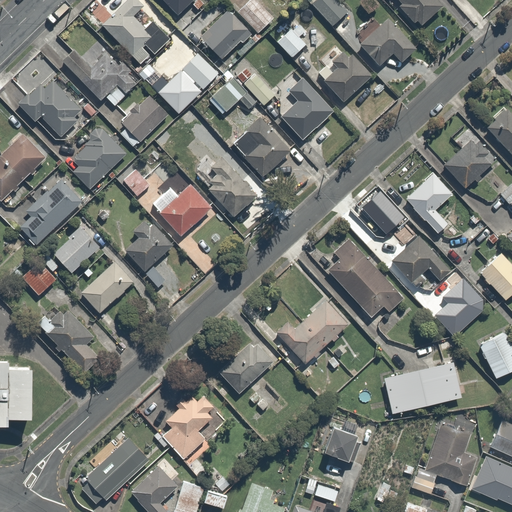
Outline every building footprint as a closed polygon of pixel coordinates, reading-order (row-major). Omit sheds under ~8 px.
[(138,0),(123,0),(101,21),(134,57),(146,46),(151,51),(169,34),(138,0)] [(163,0),(176,14),(190,0),(163,0)] [(257,0),(244,0),(237,8),(257,29),(272,14),(257,0)] [(332,0),(310,0),(330,24),(343,13),(332,0)] [(442,5),(437,0),(400,0),(397,3),(414,21),(417,18),(423,24),(442,5)] [(232,9),(201,35),(218,54),(248,28),(232,9)] [(387,15),(359,42),(378,62),(390,50),(400,61),(415,46),(387,15)] [(290,25),(276,38),(294,58),(308,45),(290,25)] [(57,38),(41,52),(55,67),(62,60),(98,99),(93,104),(135,146),(169,111),(153,94),(127,120),(103,95),(104,94),(114,104),(124,93),(115,84),(116,83),(123,90),(135,79),(127,71),(130,68),(122,59),(117,63),(99,44),(82,59),(71,46),(68,49),(57,38)] [(328,62),(318,70),(339,98),(374,72),(356,48),(348,55),(343,48),(330,58),(336,65),(332,68),(328,62)] [(170,61),(159,73),(169,82),(174,75),(188,88),(195,81),(203,88),(219,71),(197,51),(180,70),(170,61)] [(247,110),(257,100),(230,73),(208,95),(224,111),(236,99),(247,110)] [(330,106),(302,76),(289,88),(298,98),(281,113),(300,134),(330,106)] [(41,82),(19,105),(34,120),(39,116),(60,137),(84,112),(53,82),(47,88),(41,82)] [(511,113),(505,106),(485,124),(511,153),(511,113)] [(263,112),(245,128),(257,142),(243,155),(259,173),(291,145),(263,112)] [(206,123),(194,133),(214,156),(226,146),(206,123)] [(71,159),(76,163),(69,170),(88,188),(125,150),(99,125),(82,142),(85,145),(71,159)] [(17,130),(0,147),(0,194),(1,196),(42,153),(17,130)] [(473,133),(443,163),(465,185),(495,156),(473,133)] [(211,166),(215,170),(207,178),(210,181),(206,185),(234,212),(255,190),(221,156),(211,166)] [(192,181),(177,194),(162,177),(153,185),(137,167),(123,180),(146,207),(153,202),(181,234),(214,205),(192,181)] [(433,171),(403,199),(434,233),(446,222),(433,208),(452,191),(433,171)] [(22,212),(27,217),(18,227),(35,243),(80,195),(57,174),(22,212)] [(371,186),(343,214),(382,255),(411,228),(371,186)] [(139,235),(123,248),(140,268),(172,242),(153,220),(149,224),(145,219),(134,228),(139,235)] [(80,222),(54,252),(74,270),(100,240),(80,222)] [(416,231),(388,258),(411,281),(429,264),(441,277),(450,268),(416,231)] [(339,256),(326,267),(367,312),(380,301),(387,309),(402,295),(350,238),(335,252),(339,256)] [(511,293),(511,260),(500,249),(478,270),(507,299),(511,293)] [(37,256),(18,273),(35,293),(54,275),(37,256)] [(114,259),(81,289),(98,308),(131,277),(114,259)] [(153,265),(144,272),(155,286),(164,279),(153,265)] [(425,274),(409,292),(454,332),(470,314),(425,274)] [(288,315),(275,329),(305,359),(346,318),(325,299),(298,326),(288,315)] [(62,303),(40,325),(84,370),(100,354),(88,342),(94,336),(62,303)] [(511,330),(510,325),(478,338),(494,375),(511,366),(511,330)] [(257,332),(217,372),(236,390),(276,351),(257,332)] [(0,422),(9,423),(9,416),(32,416),(33,366),(10,365),(10,358),(0,358),(0,422)] [(451,361),(385,374),(391,408),(457,395),(451,361)] [(171,425),(161,434),(199,477),(224,455),(200,427),(212,417),(206,411),(213,405),(203,394),(196,399),(193,395),(186,401),(181,396),(175,401),(178,404),(164,417),(171,425)] [(511,421),(501,416),(488,443),(511,454),(511,421)] [(355,431),(330,422),(322,446),(354,456),(359,439),(353,437),(355,431)] [(467,433),(440,424),(425,469),(466,483),(475,455),(461,450),(467,433)] [(146,455),(129,436),(85,475),(88,478),(79,485),(93,501),(146,455)] [(159,466),(130,491),(148,511),(166,511),(157,501),(175,485),(159,466)] [(434,480),(412,473),(409,483),(431,490),(434,480)] [(317,479),(308,476),(304,491),(313,493),(317,479)] [(196,511),(204,487),(181,480),(172,510),(179,511),(196,511)] [(347,492),(317,482),(314,493),(344,503),(347,492)] [(275,491),(251,483),(241,510),(237,508),(235,511),(282,511),(284,508),(271,503),(275,491)] [(229,494),(206,488),(203,500),(226,507),(229,494)] [(335,511),(339,504),(313,494),(308,507),(296,502),(291,511),(335,511)] [(422,511),(425,506),(406,499),(401,511),(422,511)] [(474,511),(477,506),(460,500),(455,511),(474,511)]
